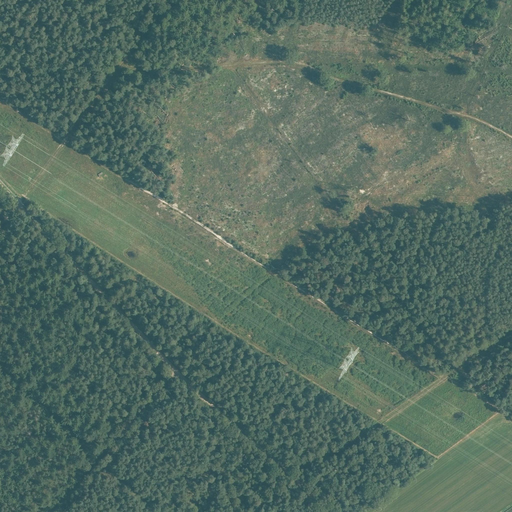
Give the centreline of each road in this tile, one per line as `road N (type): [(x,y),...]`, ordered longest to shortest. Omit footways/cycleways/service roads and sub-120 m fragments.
road 1 (track): [(0,184),(188,379),(331,511)]
road 2 (track): [(18,200),(140,33)]
road 3 (track): [(437,379),(292,473)]
